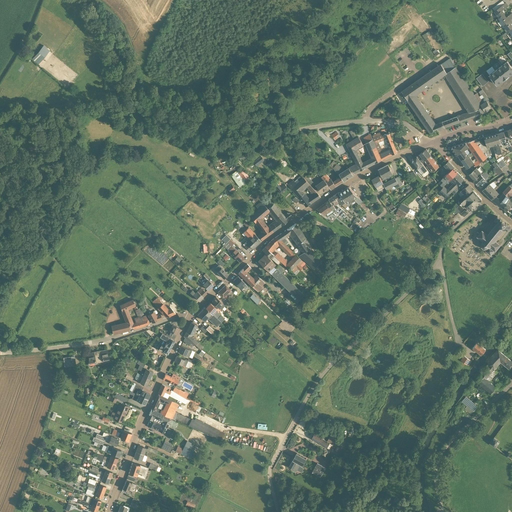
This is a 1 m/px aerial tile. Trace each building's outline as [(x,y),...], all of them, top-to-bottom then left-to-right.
[(504,14),(505,14),(502,10),(508,6),(505,3),(494,12),(498,18),(504,14)] [(497,19),(496,20),(498,22),(500,21),(502,25),(511,17),(511,13),(506,17),(504,14),(498,18),(497,19)] [(511,17),(502,25),(505,29),(507,31),(508,31),(511,27),(511,25),(511,24),(511,22),(511,17)] [(511,39),(511,37),(511,27),(506,32),(502,35),(503,37),(507,34),(511,39)] [(428,40),(434,36),(430,30),(424,34),(428,40)] [(38,65),(48,53),(41,48),(32,59),(38,65)] [(456,67),(450,58),(441,64),(440,64),(397,94),(398,95),(403,103),(406,100),(407,99),(430,133),(437,128),(438,130),(444,128),(484,113),(485,112),(474,95),(456,67)] [(511,73),(511,67),(507,61),(489,75),(497,85),(511,73)] [(488,82),(482,74),(479,76),(485,84),(488,82)] [(476,79),(482,86),(485,84),(479,76),(476,79)] [(477,93),(474,95),(485,112),(485,113),(489,110),(488,109),(490,108),(486,100),(485,99),(487,97),(482,90),(479,92),(481,95),(482,94),(484,97),(481,99),(479,96),(477,93)] [(507,131),(503,132),(506,140),(508,140),(510,139),(511,138),(511,130),(511,129),(507,131)] [(335,140),(340,136),(336,131),(331,135),(335,140)] [(380,132),(372,135),(373,138),(372,138),(372,139),(381,160),(392,154),(393,154),(396,153),(389,134),(384,134),(384,133),(381,134),(380,132)] [(503,132),(496,134),(499,144),(499,146),(501,145),(503,149),(507,147),(511,145),(509,143),(508,140),(506,140),(503,132)] [(492,147),(496,160),(502,157),(503,156),(496,134),(490,135),(493,146),(492,147)] [(490,135),(483,137),(483,138),(486,146),(487,146),(487,147),(488,148),(489,148),(489,147),(491,146),(491,147),(492,147),(493,146),(490,135)] [(359,137),(346,145),(356,164),(358,166),(357,166),(360,171),(365,168),(375,163),(381,161),(382,160),(381,160),(372,139),(366,143),(365,144),(371,158),(363,162),(356,150),(363,146),(359,137)] [(467,142),(465,143),(469,147),(468,147),(469,148),(471,151),(472,152),(474,155),(478,160),(479,163),(490,155),(488,151),(488,150),(488,148),(487,147),(487,146),(486,146),(483,138),(483,137),(480,138),(474,140),(467,142)] [(456,156),(468,147),(469,147),(465,143),(452,147),(451,148),(456,156)] [(468,147),(456,156),(460,161),(468,155),(471,152),(472,152),(471,151),(468,153),(467,154),(466,154),(464,151),(467,150),(469,148),(468,147)] [(426,149),(416,157),(420,161),(421,162),(422,161),(430,155),(426,149)] [(468,155),(460,161),(466,169),(470,166),(473,163),(472,161),(470,158),(474,155),(472,152),(471,152),(468,155)] [(430,155),(422,161),(423,163),(425,162),(428,166),(426,167),(432,174),(436,171),(435,170),(438,167),(430,155)] [(264,160),(262,157),(254,162),(257,166),(264,160)] [(429,173),(420,161),(416,157),(413,159),(412,158),(410,160),(417,169),(421,174),(423,177),(424,177),(429,173)] [(339,174),(344,181),(353,175),(348,168),(344,170),(337,163),(337,164),(333,161),(329,165),(333,168),(339,174)] [(453,168),(454,167),(448,161),(444,165),(444,166),(441,168),(447,174),(453,168)] [(354,174),(360,171),(357,166),(358,166),(356,164),(349,167),(354,174)] [(388,164),(375,170),(378,176),(380,174),(383,180),(393,174),(388,164)] [(473,171),(470,166),(466,169),(465,169),(469,174),(469,175),(474,180),(482,174),(476,168),(473,171)] [(496,169),(494,170),(498,175),(500,174),(502,172),(500,169),(499,167),(496,169)] [(438,183),(443,187),(449,181),(457,172),(453,168),(447,174),(444,176),(444,177),(442,179),(438,183)] [(240,172),(238,174),(245,183),(251,178),(244,170),(240,172)] [(485,171),(482,174),(474,180),(473,181),(477,185),(485,179),(486,181),(488,178),(487,177),(489,176),(485,171)] [(449,181),(452,184),(447,189),(444,187),(443,187),(439,192),(445,198),(451,192),(453,194),(460,188),(457,186),(458,186),(457,185),(464,179),(457,172),(449,181)] [(326,182),(330,179),(326,174),(325,174),(321,177),(323,180),(324,180),(326,182)] [(334,180),(333,181),(336,186),(337,186),(343,181),(339,174),(333,178),(334,180)] [(297,196),(306,206),(320,197),(311,187),(301,175),(297,178),(299,181),(296,183),(293,180),(288,185),(297,196)] [(303,178),(311,187),(315,184),(306,175),(303,178)] [(378,176),(372,180),(376,187),(378,190),(385,187),(383,184),(378,176)] [(384,183),(383,184),(385,187),(386,190),(395,185),(398,183),(395,179),(395,177),(392,179),(389,180),(384,183)] [(330,179),(326,182),(329,187),(331,190),(336,186),(333,181),(331,178),(330,179)] [(329,187),(326,182),(324,180),(323,180),(320,182),(316,185),(321,193),(325,190),(329,187)] [(489,184),(482,191),(487,195),(494,189),(497,186),(493,182),(489,184)] [(277,184),(274,187),(281,195),(288,189),(284,185),(280,188),(277,184)] [(461,198),(458,200),(460,203),(463,200),(473,191),(468,185),(460,192),(460,193),(462,192),(464,194),(461,197),(460,197),(461,198)] [(496,196),(491,200),(503,209),(509,199),(511,195),(511,188),(509,186),(503,193),(501,196),(499,198),(496,196)] [(339,193),(338,192),(346,203),(348,206),(348,207),(350,205),(351,205),(352,206),(356,202),(359,205),(363,202),(349,187),(341,192),(339,193)] [(494,189),(487,195),(491,200),(496,196),(499,198),(501,196),(494,189)] [(454,210),(457,214),(459,212),(463,209),(461,207),(463,205),(464,205),(466,203),(467,202),(469,204),(468,205),(467,206),(471,211),(481,202),(481,200),(475,193),(474,191),(473,191),(463,200),(460,203),(459,205),(455,209),(454,210)] [(341,204),(346,208),(348,206),(346,203),(338,192),(334,195),(340,204),(340,205),(341,204)] [(338,205),(340,204),(334,195),(329,199),(329,200),(333,205),(333,204),(336,207),(335,208),(336,209),(339,207),(338,205)] [(418,201),(421,206),(420,207),(421,209),(423,208),(426,205),(421,199),(418,201)] [(511,201),(509,199),(503,209),(507,211),(511,204),(511,201)] [(342,210),(339,207),(336,209),(335,208),(336,207),(333,204),(333,205),(329,200),(325,203),(335,211),(343,217),(344,218),(346,216),(343,213),(341,211),(342,210)] [(258,209),(255,211),(261,219),(269,213),(274,220),(268,225),(269,227),(269,226),(273,231),(280,226),(287,221),(292,217),(288,211),(283,215),(274,203),(273,204),(270,201),(264,205),(263,204),(261,201),(255,206),(258,209)] [(327,217),(335,211),(325,203),(317,209),(324,215),(327,217)] [(401,203),(398,208),(407,213),(410,208),(401,203)] [(443,216),(449,210),(443,205),(438,210),(443,216)] [(406,214),(398,209),(396,213),(403,217),(404,218),(404,217),(406,214)] [(268,227),(261,219),(255,211),(254,212),(250,217),(261,232),(257,235),(261,240),(273,231),(269,226),(269,227),(268,227)] [(507,231),(510,227),(497,216),(493,221),(496,223),(487,234),(482,230),(476,237),(482,241),(481,242),(482,242),(481,243),(480,247),(484,250),(487,249),(485,251),(490,256),(494,252),(495,252),(500,245),(495,241),(504,229),(504,230),(504,229),(507,231)] [(301,241),(302,240),(305,238),(295,223),(290,227),(294,233),(295,233),(297,236),(298,235),(300,238),(299,239),(301,241)] [(247,229),(244,231),(243,232),(249,239),(250,239),(243,245),(246,249),(250,246),(252,249),(261,241),(248,227),(247,229)] [(321,260),(308,248),(305,244),(302,240),(301,241),(299,239),(300,238),(298,235),(297,236),(295,233),(294,233),(290,227),(286,229),(287,229),(277,236),(286,245),(288,242),(284,238),(289,235),(296,245),(297,245),(302,253),(297,256),(301,260),(302,259),(313,269),(321,260)] [(225,236),(222,239),(224,242),(222,245),(223,246),(226,243),(227,242),(230,239),(226,235),(225,236)] [(292,250),(286,245),(277,236),(271,240),(265,247),(271,253),(278,245),(291,258),(288,261),(286,259),(285,259),(277,252),(274,256),(275,256),(280,261),(295,275),(305,264),(301,260),(297,256),(292,250)] [(244,258),(232,246),(227,251),(239,262),(244,258)] [(274,255),(271,253),(265,247),(262,250),(271,259),(277,265),(280,261),(275,256),(274,256),(274,255)] [(261,264),(268,272),(270,274),(274,270),(271,268),(275,265),(265,254),(258,261),(261,264)] [(243,269),(238,273),(239,274),(252,286),(252,287),(258,292),(262,288),(262,287),(259,284),(262,281),(257,275),(253,279),(247,273),(247,272),(249,270),(251,268),(248,265),(247,264),(245,266),(243,269)] [(217,266),(214,269),(223,278),(223,279),(228,274),(227,274),(221,268),(218,265),(217,266)] [(274,270),(270,274),(291,294),(298,301),(304,295),(301,292),(281,272),(277,269),(276,268),(274,270)] [(205,278),(201,282),(203,284),(202,285),(208,290),(213,285),(208,280),(207,279),(209,277),(205,273),(205,274),(203,275),(205,278)] [(238,276),(233,281),(241,289),(243,287),(245,288),(247,286),(238,276)] [(201,296),(197,292),(195,293),(190,288),(188,290),(183,285),(180,287),(186,293),(188,291),(199,301),(203,297),(201,296)] [(225,285),(218,292),(219,293),(222,297),(225,300),(229,296),(228,296),(232,292),(231,291),(230,290),(227,287),(227,286),(225,285)] [(252,294),(249,297),(257,304),(260,301),(252,294)] [(215,296),(211,301),(212,302),(221,309),(224,305),(225,305),(222,303),(223,303),(216,297),(215,296)] [(132,300),(124,303),(127,309),(135,306),(132,300)] [(165,317),(170,315),(175,313),(170,307),(168,309),(163,304),(162,304),(159,301),(155,305),(158,308),(157,309),(165,317)] [(218,313),(221,309),(212,302),(210,303),(205,308),(213,315),(221,322),(224,319),(223,319),(223,318),(220,315),(219,316),(218,315),(219,314),(218,313)] [(124,303),(120,305),(122,311),(121,311),(125,322),(129,321),(132,320),(127,309),(124,303)] [(198,313),(197,314),(198,315),(198,316),(204,321),(207,318),(209,320),(213,315),(205,308),(204,306),(198,313)] [(129,321),(131,329),(134,329),(149,323),(145,315),(143,316),(142,315),(143,314),(141,309),(140,308),(137,309),(136,307),(134,308),(134,309),(136,313),(137,317),(134,318),(134,319),(135,322),(133,322),(132,320),(129,321)] [(154,311),(148,314),(149,316),(152,322),(158,320),(162,318),(159,314),(156,316),(154,311)] [(129,330),(131,329),(129,321),(125,322),(119,324),(111,326),(113,334),(129,330)] [(192,335),(197,325),(191,322),(183,336),(193,345),(194,345),(195,344),(200,349),(203,347),(198,342),(191,336),(192,335)] [(167,334),(166,335),(171,338),(173,333),(176,334),(176,333),(179,328),(172,325),(168,334),(167,334)] [(206,328),(208,330),(213,336),(216,332),(209,325),(208,326),(206,328)] [(159,344),(156,349),(163,352),(163,351),(166,353),(167,354),(175,340),(173,340),(171,338),(166,335),(164,334),(161,333),(159,337),(162,339),(159,344)] [(273,344),(277,339),(273,335),(268,340),(273,344)] [(477,343),(472,348),(481,355),(482,354),(483,353),(485,349),(477,343)] [(181,346),(178,352),(189,357),(191,351),(188,349),(181,346)] [(101,353),(97,354),(99,362),(109,360),(107,349),(100,351),(101,353)] [(511,365),(511,361),(498,350),(488,361),(490,363),(489,364),(494,369),(501,361),(510,369),(511,365)] [(93,352),(87,354),(89,364),(99,362),(97,354),(94,355),(93,352)] [(74,356),(63,358),(64,366),(76,365),(74,356)] [(192,369),(194,364),(176,356),(174,361),(192,369)] [(464,356),(461,361),(467,365),(471,360),(464,356)] [(139,365),(137,369),(141,371),(144,372),(142,376),(150,379),(153,372),(145,369),(143,367),(139,365)] [(488,365),(475,380),(481,385),(486,379),(489,382),(497,372),(494,369),(488,365)] [(150,379),(140,375),(137,373),(135,377),(135,378),(136,379),(136,380),(137,380),(138,381),(137,382),(146,386),(150,379)] [(165,374),(163,379),(164,380),(171,383),(175,385),(176,385),(180,377),(173,373),(171,376),(166,374),(165,374)] [(486,379),(481,385),(487,390),(491,393),(496,387),(489,382),(486,379)] [(136,384),(132,392),(133,392),(147,399),(150,394),(149,393),(148,393),(141,389),(142,387),(136,383),(136,384)] [(159,392),(158,393),(163,395),(164,392),(170,394),(171,391),(169,391),(170,388),(162,384),(159,392)] [(487,390),(481,385),(478,389),(483,394),(487,390)] [(179,390),(177,394),(185,399),(186,398),(188,394),(184,391),(184,392),(179,389),(179,390)] [(130,391),(129,393),(134,396),(132,399),(136,401),(144,404),(144,405),(145,405),(147,399),(133,392),(132,392),(130,391)] [(114,397),(118,399),(126,402),(128,398),(116,393),(114,397)] [(158,394),(151,410),(162,415),(164,411),(158,408),(161,402),(166,404),(169,400),(169,399),(158,394)] [(478,406),(466,396),(463,401),(474,411),(478,406)] [(164,411),(162,415),(166,416),(171,419),(174,420),(177,413),(175,412),(178,404),(169,400),(166,404),(164,411)] [(128,411),(129,407),(120,403),(116,413),(112,411),(110,418),(121,423),(127,411),(128,411)] [(511,412),(511,409),(493,435),(487,443),(489,444),(493,438),(511,412)] [(149,415),(147,419),(148,419),(150,420),(161,425),(167,428),(171,420),(165,417),(166,416),(165,416),(162,415),(151,410),(149,415)] [(191,419),(180,414),(177,421),(188,425),(191,419)] [(160,426),(161,425),(150,420),(147,425),(164,434),(167,429),(160,426)] [(123,430),(122,432),(121,432),(120,434),(121,435),(119,438),(128,441),(131,433),(123,430)] [(117,443),(118,439),(111,436),(108,435),(107,438),(106,437),(106,436),(97,433),(95,437),(104,441),(116,445),(116,444),(117,444),(117,443)] [(326,441),(314,434),(311,439),(323,446),(326,448),(329,443),(331,440),(339,445),(341,442),(330,436),(327,441),(326,441)] [(493,438),(489,444),(494,447),(498,442),(493,438)] [(164,442),(161,449),(165,451),(168,453),(170,453),(173,447),(167,445),(168,443),(165,441),(164,442)] [(105,452),(110,454),(118,457),(120,450),(112,447),(107,445),(105,452)] [(136,451),(143,455),(145,448),(138,445),(136,451)] [(191,455),(182,450),(181,454),(189,458),(191,455)] [(136,451),(134,458),(141,461),(143,461),(145,462),(147,456),(146,455),(143,455),(136,451)] [(302,466),(306,458),(297,453),(289,467),(292,469),(292,470),(294,471),(296,471),(299,466),(298,466),(299,464),(302,466)] [(97,457),(115,464),(117,459),(110,456),(109,458),(104,456),(104,457),(98,454),(97,457)] [(113,469),(115,464),(97,457),(96,459),(95,461),(99,461),(102,462),(102,461),(104,462),(103,466),(113,469)] [(128,473),(126,480),(134,483),(136,476),(144,478),(148,468),(132,463),(128,473)] [(320,477),(325,468),(317,463),(312,472),(320,477)] [(98,469),(92,467),(91,471),(110,478),(112,473),(105,470),(104,473),(100,471),(98,472),(98,469)] [(87,469),(86,472),(90,473),(93,474),(102,478),(101,481),(108,484),(110,478),(91,471),(87,469)] [(137,485),(134,483),(126,480),(121,492),(126,494),(127,493),(131,494),(132,491),(134,492),(137,485)] [(95,483),(95,485),(88,483),(86,486),(88,486),(88,487),(94,489),(104,492),(106,487),(95,483)] [(104,492),(94,489),(88,487),(87,489),(93,491),(91,494),(101,498),(104,492)] [(90,497),(88,503),(89,503),(92,504),(98,506),(100,501),(94,499),(90,497)] [(136,505),(141,507),(142,503),(138,502),(138,501),(133,498),(131,503),(136,505)] [(78,499),(76,502),(87,506),(87,505),(88,506),(87,508),(90,509),(96,511),(98,506),(92,504),(89,503),(88,503),(83,501),(78,499)]
